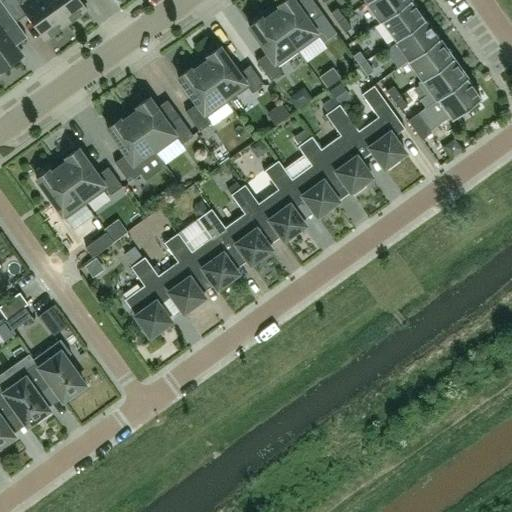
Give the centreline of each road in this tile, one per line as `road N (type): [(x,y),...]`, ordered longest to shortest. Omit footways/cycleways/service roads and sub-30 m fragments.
road 1 (residential): [(141,406),(511,137)]
road 2 (residential): [(0,207),(141,406)]
road 3 (unclassified): [(0,135),(189,0)]
road 4 (residential): [(0,508),(141,406)]
